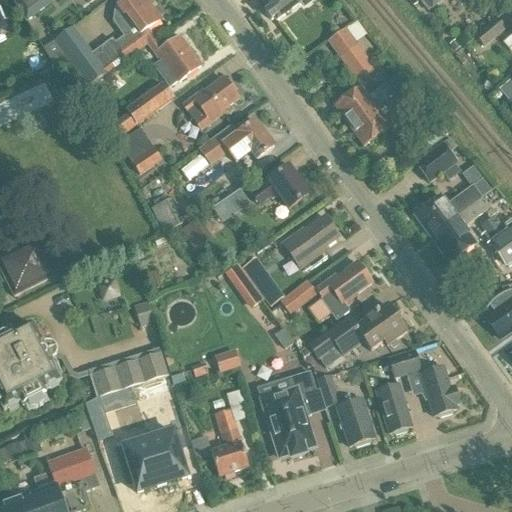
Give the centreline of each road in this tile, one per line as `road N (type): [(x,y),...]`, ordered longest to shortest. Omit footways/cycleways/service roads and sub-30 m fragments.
road 1 (residential): [(511,418),(205,0)]
road 2 (residential): [(386,478),(511,437)]
